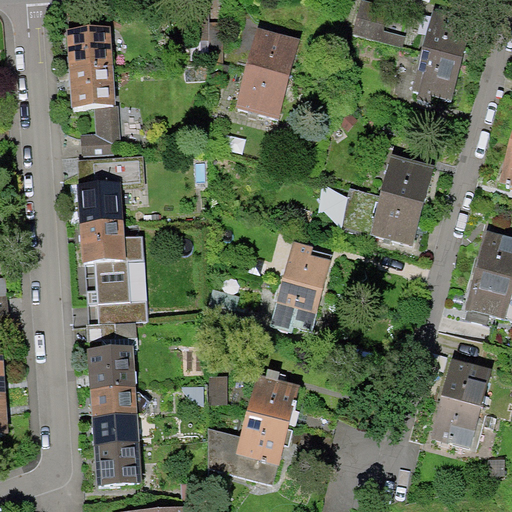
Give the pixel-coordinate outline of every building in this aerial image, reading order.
[(361,4),(352,35),(401,48),(403,39),(382,34),(385,26),(374,23),(378,8),(361,4)] [(207,43),(207,24),(207,15),(193,15),(192,43),(207,43)] [(463,56),(471,28),(434,18),(424,55),(461,65),(463,56)] [(207,24),(207,43),(208,62),(223,66),(223,24),(207,24)] [(69,43),(71,73),(110,71),(108,32),(69,35),(69,43)] [(258,36),(248,73),(288,84),(291,70),(298,46),(258,36)] [(429,105),(431,97),(451,102),(453,93),(461,65),(424,55),(414,92),(420,94),(418,101),(429,105)] [(113,137),(115,137),(110,71),(71,73),(72,81),(74,111),(97,110),(99,138),(82,139),(83,158),(107,156),(114,156),(113,137)] [(248,73),(238,110),(278,121),(280,112),(288,84),(248,73)] [(511,146),(511,147),(504,175),(501,184),(511,186),(511,146)] [(78,173),(108,171),(107,156),(83,158),(77,158),(78,173)] [(392,162),(382,199),(422,210),(425,199),(432,172),(392,162)] [(118,187),(79,190),(79,196),(82,228),(120,225),(118,187)] [(353,191),(343,229),(412,247),(415,237),(422,210),(382,199),(353,191)] [(88,305),(97,305),(99,327),(116,326),(116,325),(147,323),(146,303),(130,304),(127,264),(143,263),(142,240),(122,242),(120,225),(82,228),(82,236),(84,266),(95,265),(97,293),(87,293),(88,305)] [(511,283),(511,243),(487,237),(479,265),(477,274),(511,283)] [(324,286),(331,258),(294,248),(284,285),(321,295),(324,286)] [(511,283),(477,274),(470,301),(467,312),(474,314),(471,324),(494,330),(489,346),(511,352),(511,283)] [(284,285),(272,329),(291,334),(293,328),(311,333),(314,323),(321,295),(284,285)] [(242,331),(246,316),(217,308),(213,323),(242,331)] [(0,333),(8,333),(7,316),(0,316),(0,333)] [(93,393),(133,390),(130,352),(137,351),(135,325),(116,326),(99,327),(88,328),(89,342),(102,341),(103,353),(90,354),(91,362),(93,393)] [(480,412),(490,375),(453,365),(445,393),(443,402),(480,412)] [(265,383),(258,381),(248,418),(288,429),(290,419),(292,412),(295,413),(296,408),(294,407),(298,392),(277,386),(279,376),(268,373),(265,383)] [(133,390),(93,393),(93,400),(94,421),(135,418),(154,417),(153,401),(145,395),(133,395),(133,390)] [(470,450),(480,412),(443,402),(436,427),(433,440),(470,450)] [(309,411),(303,432),(303,433),(332,441),(338,418),(309,411)] [(135,418),(94,421),(95,428),(96,449),(136,447),(135,418)] [(208,470),(272,487),(276,474),(288,429),(248,418),(242,440),(208,430),(208,470)] [(332,441),(303,433),(299,450),(328,457),(332,441)] [(139,486),(136,447),(96,449),(97,458),(99,489),(139,486)] [(208,486),(182,487),(182,504),(208,502),(208,486)]
